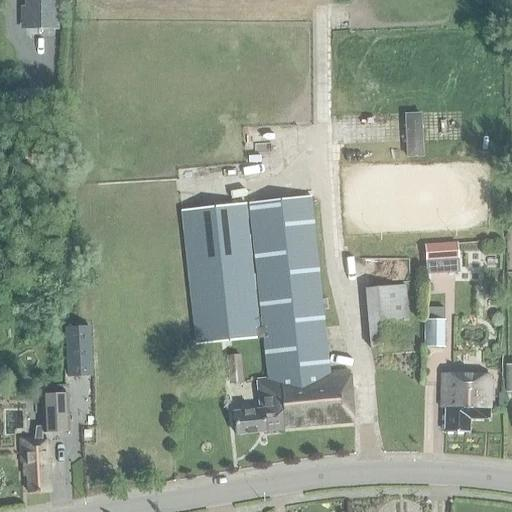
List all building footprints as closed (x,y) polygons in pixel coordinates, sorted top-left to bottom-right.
[(59,0),(25,0),(25,10),(21,10),(21,32),(59,32),(59,0)] [(231,412),(234,436),(263,433),(263,434),(282,432),(282,434),(352,427),(346,372),(328,374),(310,198),(248,204),(261,328),(258,329),(245,205),(180,211),(194,345),(262,338),(266,381),(254,382),(257,409),(231,412)] [(424,245),(426,273),(459,270),(457,243),(424,245)] [(413,342),(410,285),(371,287),(374,343),(413,342)] [(443,321),(425,321),(422,321),(422,348),(443,348),(443,321)] [(81,378),(91,377),(89,329),(79,330),(64,330),(66,378),(81,378)] [(45,345),(31,345),(32,358),(45,357),(45,345)] [(239,384),(237,357),(224,358),(227,385),(239,384)] [(442,434),(467,435),(468,421),(487,421),(488,375),(439,374),(438,409),(442,409),(442,434)] [(39,395),(41,433),(69,432),(68,394),(39,395)] [(20,455),(21,478),(26,477),(26,493),(52,492),(49,440),(41,440),(33,441),(33,438),(17,439),(18,456),(20,455)]
